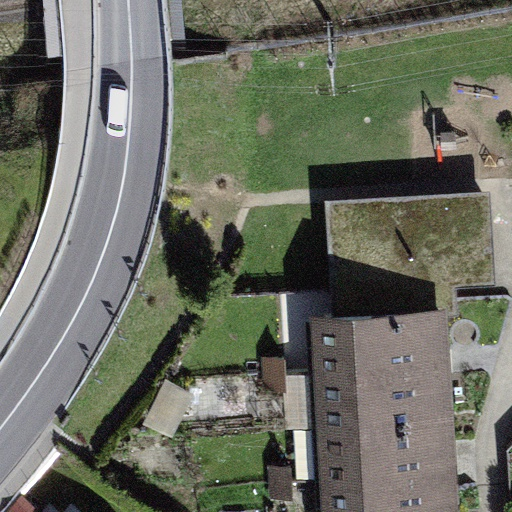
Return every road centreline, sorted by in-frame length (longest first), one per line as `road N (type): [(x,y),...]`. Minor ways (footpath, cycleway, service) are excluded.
road 1 (secondary): [(127,0),(128,136),(107,240),(63,339),(0,428)]
road 2 (track): [(483,511),(481,421),(511,300)]
